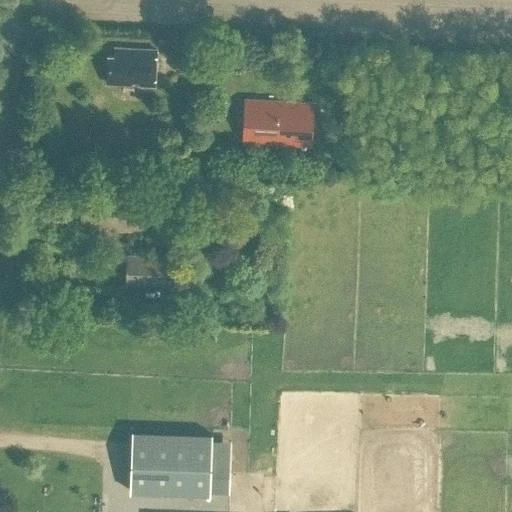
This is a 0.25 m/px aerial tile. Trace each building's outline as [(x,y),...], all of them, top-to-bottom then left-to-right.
[(140,80),(140,84),(155,84),(156,48),(115,46),(114,54),(108,54),(107,82),(131,83),(131,79),(140,80)] [(244,96),(242,142),(313,145),(315,100),(244,96)] [(81,218),(86,218),(86,228),(105,228),(106,224),(114,225),(114,229),(142,230),(143,191),(114,190),(114,194),(108,194),(108,190),(82,189),(81,218)] [(126,253),(126,282),(166,283),(167,254),(126,253)] [(129,431),(129,491),(229,491),(229,431),(129,431)]
